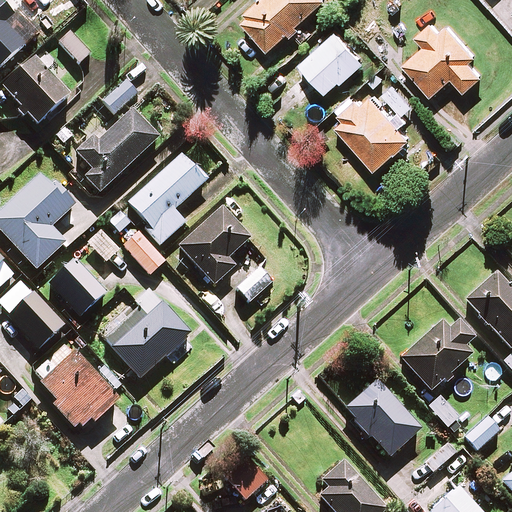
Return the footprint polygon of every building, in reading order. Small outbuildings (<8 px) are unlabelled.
[(16,17),(0,0),(0,71),(34,41),(21,27),(12,35),(5,27),(16,17)] [(263,0),(241,20),(270,53),(290,35),(293,39),(302,31),(308,37),(320,27),(310,16),(327,1),(326,0),(263,0)] [(442,34),(434,25),(418,38),(427,48),(405,66),(433,98),(454,79),(466,94),(484,78),(471,63),(477,58),(450,27),(442,34)] [(339,32),(278,86),(285,94),(273,105),(281,115),(294,104),(300,111),(324,90),(330,96),(367,63),(339,32)] [(90,57),(70,34),(60,44),(79,66),(90,57)] [(54,67),(43,54),(3,89),(37,128),(71,99),(48,72),(54,67)] [(103,104),(114,117),(138,98),(127,85),(103,104)] [(414,108),(394,85),(383,95),(391,103),(385,109),(374,97),(364,106),(358,99),(341,113),(348,121),(339,129),(377,172),(412,142),(401,129),(408,122),(404,117),(414,108)] [(159,141),(132,113),(94,148),(89,143),(76,155),(93,173),(85,180),(100,196),(159,141)] [(206,184),(182,158),(128,206),(148,228),(145,231),(161,248),(185,226),(174,213),(206,184)] [(56,196),(40,178),(0,214),(0,232),(36,273),(65,246),(51,230),(75,208),(61,192),(56,196)] [(249,242),(221,211),(179,250),(214,289),(235,270),(227,262),(249,242)] [(119,252),(100,232),(87,245),(106,264),(119,252)] [(165,265),(141,238),(126,251),(150,278),(165,265)] [(0,289),(16,275),(0,257),(0,289)] [(106,297),(75,264),(50,288),(81,320),(106,297)] [(271,287),(259,273),(237,291),(249,305),(271,287)] [(511,353),(511,293),(496,276),(466,304),(511,354),(511,353)] [(65,330),(24,282),(0,302),(0,307),(38,353),(65,330)] [(148,322),(133,305),(116,319),(123,327),(105,342),(140,382),(190,338),(164,308),(148,322)] [(474,341),(458,324),(449,332),(442,324),(400,361),(430,395),(472,358),(464,350),(474,341)] [(511,353),(511,354),(502,363),(511,374),(511,353)] [(118,406),(79,355),(40,385),(79,436),(118,406)] [(420,433),(377,384),(345,412),(389,461),(420,433)] [(454,437),(461,430),(456,424),(459,421),(439,400),(428,410),(454,437)] [(311,429),(304,418),(279,437),(286,447),(311,429)] [(499,433),(486,419),(465,440),(477,453),(499,433)] [(457,453),(450,445),(425,467),(433,475),(457,453)] [(59,471),(45,457),(29,472),(43,487),(59,471)] [(260,511),(280,492),(246,459),(225,481),(255,511),(260,511)] [(386,511),(344,464),(322,483),(330,492),(321,501),(331,511),(386,511)] [(511,474),(502,484),(511,494),(511,474)] [(478,511),(458,488),(431,511),(478,511)]
